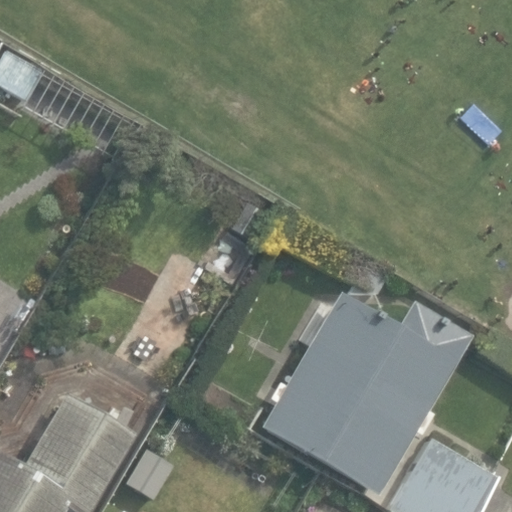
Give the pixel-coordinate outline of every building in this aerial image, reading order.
[(0,55),(0,87),(22,100),(38,72),(3,52),(0,55)] [(228,231),(248,242),(264,214),(244,202),(228,231)] [(346,294),(374,296),(385,274),(365,261),(346,294)] [(256,430),(373,497),(409,433),(415,436),(426,416),(420,413),(464,336),(408,304),(394,329),(334,294),(281,386),(275,383),(266,400),(271,403),(256,430)] [(511,386),(511,351),(491,343),(479,374),(511,386)] [(0,511),(58,511),(61,509),(65,511),(85,511),(130,437),(61,396),(17,468),(0,458),(0,511)] [(426,441),(384,511),(473,511),(493,480),(426,441)]
